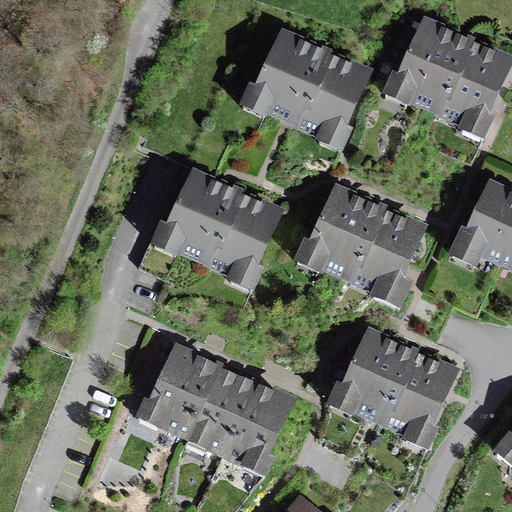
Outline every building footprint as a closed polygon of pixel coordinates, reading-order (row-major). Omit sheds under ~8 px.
[(509,66),(426,27),(397,90),(411,96),(409,100),(464,126),(461,133),(482,142),(491,122),(484,119),(509,66)] [(367,77),(283,39),(254,101),(269,108),(266,113),(322,138),(324,133),(338,140),(367,77)] [(278,216),(194,178),(166,240),(180,247),(178,251),(233,277),(235,272),(249,279),(278,216)] [(511,199),(492,190),(465,248),(501,264),(481,308),(497,318),(511,324),(511,199)] [(421,233),(338,194),(309,256),(323,262),(321,267),(374,292),(371,298),(399,311),(408,291),(397,286),(421,233)] [(454,375),(370,337),(342,399),(356,406),(354,410),(409,436),(411,431),(425,437),(454,375)] [(56,401),(73,360),(46,349),(30,389),(56,401)] [(191,435),(220,373),(177,354),(149,415),(163,422),(161,426),(189,439),(191,435)] [(290,405),(220,373),(191,435),(203,441),(201,445),(246,466),(248,461),(261,467),(290,405)] [(0,474),(23,481),(56,401),(30,389),(0,462),(0,474)] [(0,511),(13,511),(23,481),(0,474),(0,511)] [(393,511),(406,498),(381,478),(353,511),(393,511)]
